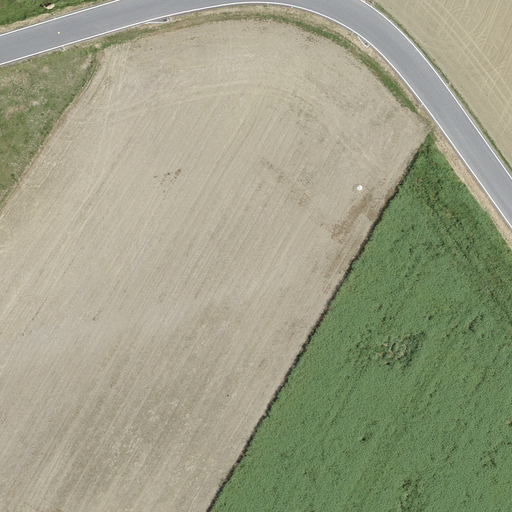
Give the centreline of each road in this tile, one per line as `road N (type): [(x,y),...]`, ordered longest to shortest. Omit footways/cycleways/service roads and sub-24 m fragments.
road 1 (tertiary): [(320,0),(389,40),(511,203)]
road 2 (tertiary): [(0,51),(177,0)]
